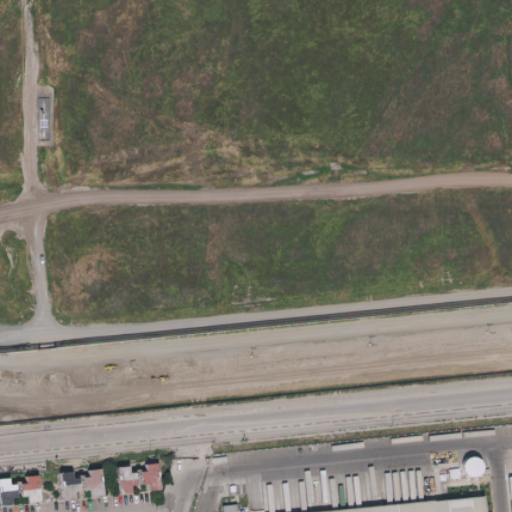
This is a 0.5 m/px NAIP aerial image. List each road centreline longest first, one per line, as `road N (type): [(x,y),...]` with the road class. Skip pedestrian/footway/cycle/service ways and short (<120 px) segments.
road 1 (secondary): [(511,395),(0,446)]
road 2 (track): [(24,184),(47,202),(187,165),(227,163),(239,182),(511,181)]
road 3 (track): [(17,0),(39,332)]
road 4 (track): [(0,223),(239,182)]
